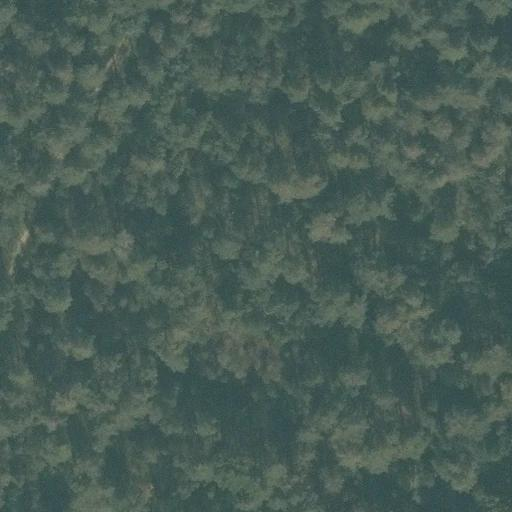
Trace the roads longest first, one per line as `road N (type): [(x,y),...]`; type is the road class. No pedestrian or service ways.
road 1 (track): [(511,297),(117,60)]
road 2 (track): [(0,316),(21,241),(150,0)]
